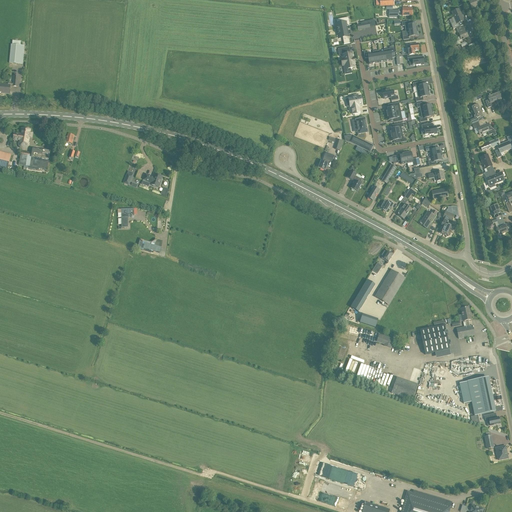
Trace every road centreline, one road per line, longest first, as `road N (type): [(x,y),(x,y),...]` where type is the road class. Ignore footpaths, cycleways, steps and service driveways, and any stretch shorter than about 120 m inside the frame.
road 1 (primary): [(443,265),(301,186),(192,140),(64,116),(0,115)]
road 2 (residential): [(468,255),(446,253),(288,164)]
road 3 (residential): [(448,138),(380,149),(365,80)]
